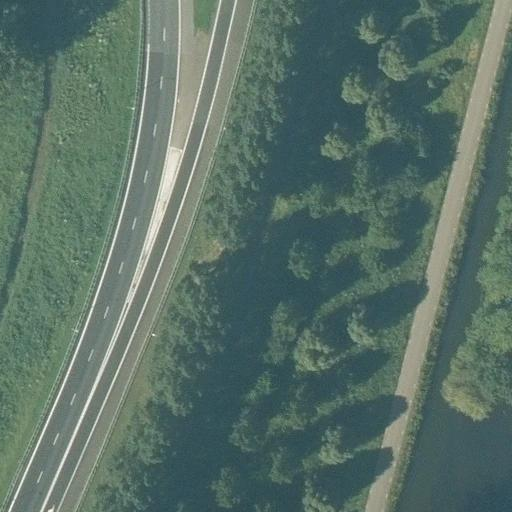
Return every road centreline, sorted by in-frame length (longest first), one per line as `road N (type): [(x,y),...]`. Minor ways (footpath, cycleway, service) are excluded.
road 1 (motorway): [(25,511),(140,291),(197,125),(227,0)]
road 2 (motorway): [(24,511),(83,373),(141,200),(159,105),(161,0)]
road 3 (unclassified): [(372,511),(504,0)]
